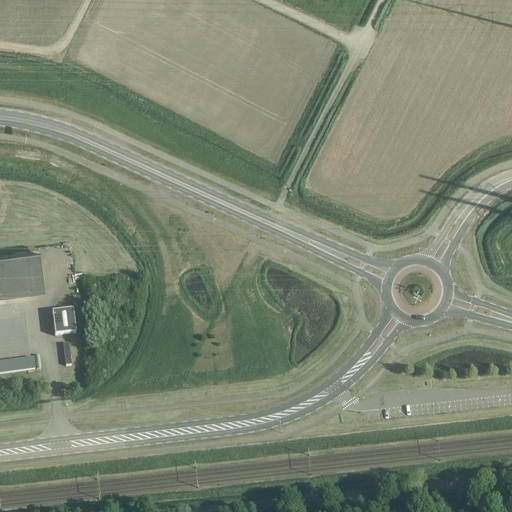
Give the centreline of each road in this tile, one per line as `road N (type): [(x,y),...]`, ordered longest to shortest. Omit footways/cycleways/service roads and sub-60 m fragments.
road 1 (primary): [(0,453),(241,424),(280,416),(338,385)]
road 2 (unclassified): [(386,0),(270,223)]
road 3 (primary): [(270,223),(91,143)]
road 4 (unclassified): [(511,174),(478,191),(416,261)]
road 5 (primary): [(403,265),(285,233)]
road 6 (primary): [(285,233),(388,293)]
road 7 (unclassified): [(443,277),(467,223),(511,184)]
